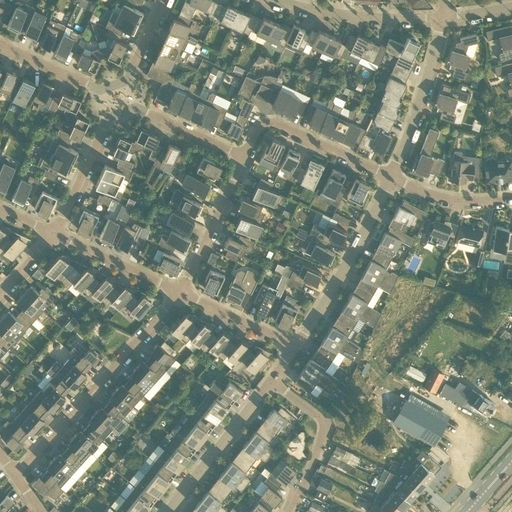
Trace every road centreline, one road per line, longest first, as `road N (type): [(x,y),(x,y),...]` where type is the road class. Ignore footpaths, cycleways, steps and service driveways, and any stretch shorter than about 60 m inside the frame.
road 1 (residential): [(55,235),(109,119),(135,109),(245,159)]
road 2 (residential): [(15,477),(182,293)]
road 3 (residential): [(164,0),(126,81),(100,91),(0,44)]
road 4 (residential): [(300,348),(391,178)]
road 5 (residential): [(391,178),(276,124),(257,130),(245,159)]
road 6 (residential): [(442,17),(360,18),(268,0)]
road 7 (residential): [(391,178),(442,17)]
road 8 (residential): [(291,511),(326,423),(271,385)]
road 9 (residential): [(172,511),(271,385)]
road 10 (residential): [(245,159),(182,293)]
road 11 (residential): [(182,293),(55,235)]
road 12 (residential): [(300,348),(182,293)]
road 13 (residential): [(511,200),(447,199),(391,178)]
